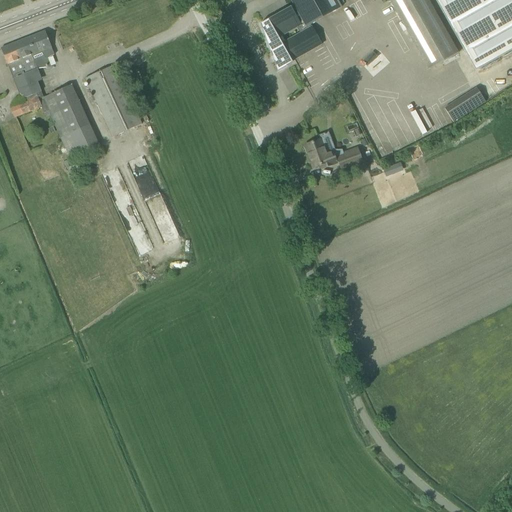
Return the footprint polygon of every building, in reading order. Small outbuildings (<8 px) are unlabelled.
[(236,0),(225,5),(229,13),(236,10),(235,9),(252,1),(251,0),(236,0)] [(292,61),(322,45),(310,25),(341,7),(337,0),(389,0),(428,70),(458,53),(428,0),(435,0),(475,71),(511,49),(511,0),(290,0),(293,6),(291,7),(290,7),(260,24),(272,57),(274,56),(277,60),(274,62),(277,72),(293,63),(292,61)] [(220,18),(241,52),(249,47),(229,13),(220,18)] [(51,48),(45,31),(1,49),(17,91),(20,90),(23,98),(22,98),(24,102),(10,108),(14,119),(41,108),(46,119),(50,117),(54,126),(48,129),(50,134),(57,132),(60,139),(90,126),(72,85),(43,98),(40,92),(41,92),(35,77),(26,81),(24,74),(37,69),(48,68),(45,59),(54,55),(51,48)] [(376,73),(389,62),(380,52),(377,54),(368,44),(356,55),(371,71),(373,69),(376,73)] [(253,56),(245,61),(259,84),(267,79),(253,56)] [(85,79),(112,138),(141,124),(114,66),(85,79)] [(453,123),(485,102),(476,88),(444,109),(453,123)] [(320,140),(305,146),(313,168),(321,165),(322,168),(337,163),(333,153),(328,155),(322,140),(320,140)] [(344,154),(337,157),(339,162),(342,170),(360,163),(356,150),(344,154)] [(83,166),(79,156),(62,163),(66,173),(83,166)] [(394,166),(383,170),(385,175),(396,171),(394,166)] [(146,232),(131,239),(139,256),(154,249),(146,232)]
